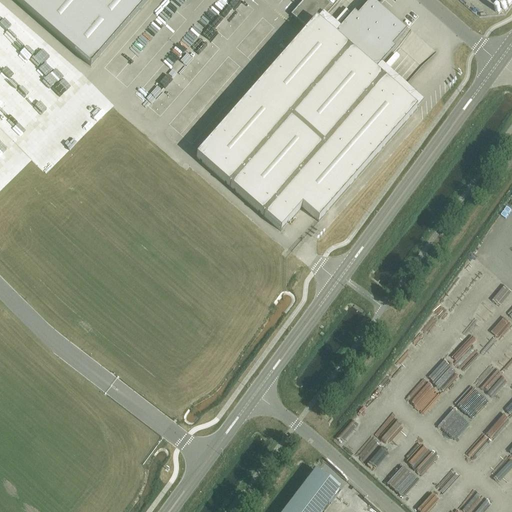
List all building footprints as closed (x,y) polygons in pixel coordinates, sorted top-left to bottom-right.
[(148,0),(14,0),(90,66),(148,0)] [(327,31),(315,21),(330,5),(323,0),(304,0),(291,15),(308,30),(299,40),(196,158),(280,232),(301,208),(318,222),(416,110),(385,82),(374,73),(395,49),(392,47),(406,31),(371,0),(357,16),(354,13),(333,37),(327,31)] [(261,44),(262,37),(255,36),(254,43),(261,44)] [(192,40),(187,47),(196,54),(201,48),(192,40)] [(495,307),(504,316),(511,306),(511,289),(495,307)] [(476,329),(485,337),(500,318),(492,310),(476,329)] [(420,332),(432,345),(449,329),(437,316),(420,332)] [(511,329),(509,334),(504,331),(494,344),(504,352),(511,340),(511,329)] [(413,371),(432,348),(419,337),(400,360),(413,371)] [(411,401),(426,415),(466,373),(449,357),(428,379),(430,380),(411,401)] [(473,422),(511,380),(511,377),(495,362),(476,383),(481,388),(460,410),(473,422)] [(394,450),(412,431),(399,418),(380,436),(394,450)] [(370,469),(387,449),(383,446),(366,466),(370,469)] [(405,500),(422,481),(404,465),(387,484),(405,500)] [(445,497),(464,477),(455,468),(436,489),(445,497)] [(321,511),(339,489),(316,471),(284,511),(321,511)]
